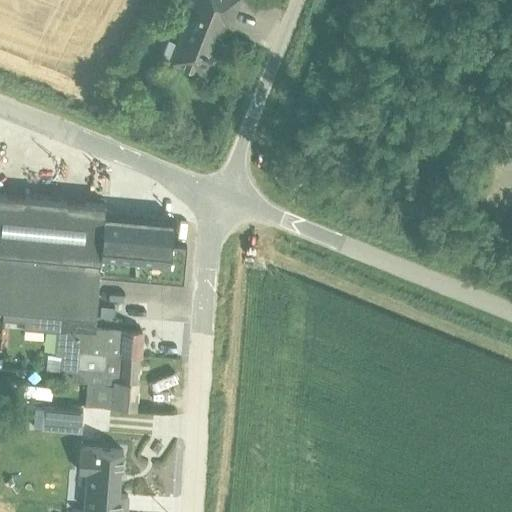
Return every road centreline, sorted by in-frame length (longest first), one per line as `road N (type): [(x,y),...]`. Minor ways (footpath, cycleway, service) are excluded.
road 1 (unclassified): [(192,511),(208,245),(221,199)]
road 2 (unclassified): [(511,312),(221,199)]
road 3 (unclassified): [(221,199),(0,107)]
road 4 (unclassified): [(221,199),(299,0)]
